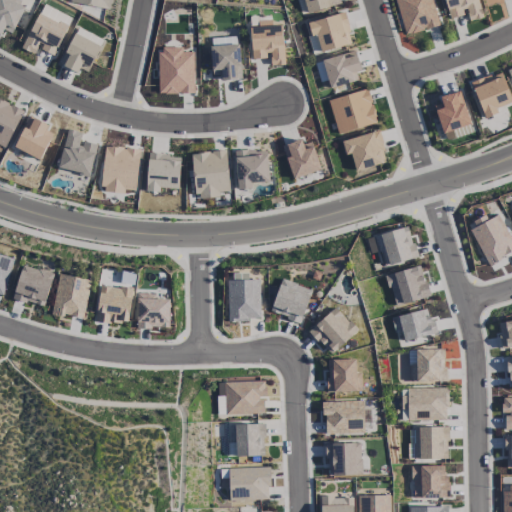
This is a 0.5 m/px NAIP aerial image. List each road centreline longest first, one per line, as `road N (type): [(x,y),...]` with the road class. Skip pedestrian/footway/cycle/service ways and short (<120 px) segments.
road 1 (tertiary): [(511,155),(303,221),(218,234),(124,232),(0,201)]
road 2 (residential): [(370,0),(470,335),(477,511)]
road 3 (residential): [(0,325),(82,348),(282,360),(293,380),(297,511)]
road 4 (residential): [(0,65),(85,107),(147,122),(214,123),(281,106)]
road 5 (residential): [(395,76),(511,31)]
road 6 (residential): [(196,235),(199,356)]
